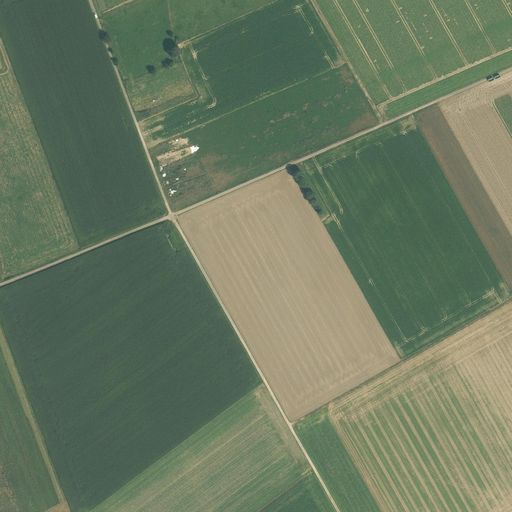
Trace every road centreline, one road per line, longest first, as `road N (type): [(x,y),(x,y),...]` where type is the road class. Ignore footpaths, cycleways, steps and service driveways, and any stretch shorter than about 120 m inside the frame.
road 1 (track): [(339,511),(167,206),(89,0)]
road 2 (track): [(0,284),(383,124)]
road 3 (track): [(293,428),(511,303)]
road 4 (track): [(383,124),(312,0)]
road 5 (track): [(511,68),(383,124)]
